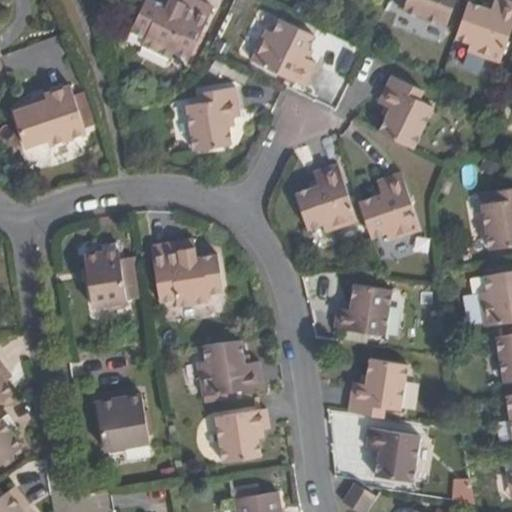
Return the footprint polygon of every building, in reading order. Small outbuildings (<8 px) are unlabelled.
[(212,12),(189,0),(185,0),(178,16),(165,9),(145,0),(144,0),(128,32),(143,40),(140,49),(169,63),(173,55),(188,62),(212,12)] [(178,16),(185,0),(169,0),(165,9),(178,16)] [(407,0),(404,12),(445,26),(454,0),(407,0)] [(477,22),(463,16),(450,53),(487,66),(493,53),(502,56),(511,28),(511,19),(491,12),(489,18),(486,25),(477,22)] [(317,65),(313,63),(306,59),(310,50),(316,36),(273,16),(256,53),(269,59),(265,68),(307,88),(317,65)] [(480,16),(477,22),(486,25),(489,18),(480,16)] [(306,59),(313,63),(318,54),(310,50),(306,59)] [(379,131),(422,152),(440,117),(426,110),(430,101),(388,81),(377,103),(383,106),(391,109),(386,118),(379,131)] [(70,85),(44,93),(46,101),(35,104),(13,110),(23,145),(47,139),(50,146),(86,135),(70,85)] [(46,101),(44,93),(33,97),(35,104),(46,101)] [(233,145),(231,130),(230,120),(236,119),(243,118),(238,95),(191,102),(192,111),(177,114),(185,153),(233,145)] [(391,109),(383,106),(380,115),(386,118),(391,109)] [(230,120),(231,130),(238,130),(236,119),(230,120)] [(369,186),(356,191),(372,237),(410,224),(405,209),(415,206),(399,162),(377,170),(379,177),(380,182),(369,186)] [(317,174),(319,180),(320,186),(309,189),(296,194),(313,240),(350,228),(346,213),(355,210),(340,166),(317,174)] [(368,181),(369,186),(380,182),(379,177),(368,181)] [(320,186),(319,180),(308,183),(309,189),(320,186)] [(511,225),(510,217),(511,216),(511,186),(482,193),(483,202),(469,205),(478,252),(511,244),(511,225)] [(194,240),(181,243),(184,261),(197,260),(194,240)] [(87,266),(89,278),(93,305),(105,303),(110,310),(123,308),(125,300),(130,299),(118,241),(102,244),(103,250),(85,254),(87,266)] [(184,261),(181,243),(152,247),(161,302),(178,300),(179,309),(211,303),(210,295),(227,292),(221,257),(197,260),(184,261)] [(82,279),(89,278),(87,266),(80,268),(82,279)] [(511,270),(482,276),(489,315),(503,312),(506,322),(511,320),(511,270)] [(387,336),(393,289),(355,282),(352,309),(338,307),(335,328),(387,336)] [(511,334),(490,338),(499,383),(511,380),(511,334)] [(249,354),(246,340),(206,347),(208,360),(200,362),(204,395),(265,386),(261,361),(255,362),(244,364),(243,355),(249,354)] [(254,353),(249,354),(243,355),(244,364),(255,362),(254,353)] [(352,382),(347,411),(400,419),(408,365),(370,358),(367,376),(365,385),(357,384),(352,382)] [(0,401),(13,392),(5,381),(1,373),(6,369),(0,359),(0,401)] [(11,376),(6,369),(1,373),(5,381),(11,376)] [(365,385),(367,376),(358,375),(357,384),(365,385)] [(119,398),(118,390),(97,394),(106,449),(151,443),(144,395),(126,397),(119,398)] [(125,390),(118,390),(119,398),(126,397),(125,390)] [(511,395),(502,397),(509,442),(511,441),(511,395)] [(262,456),(259,438),(258,429),(265,428),(272,427),(269,408),(218,415),(225,462),(262,456)] [(0,462),(2,461),(12,453),(22,446),(10,432),(17,427),(8,414),(2,418),(0,413),(0,462)] [(378,447),(376,456),(373,473),(412,480),(419,434),(370,426),(367,444),(372,445),(378,447)] [(258,429),(259,438),(267,436),(265,428),(258,429)] [(12,453),(2,461),(5,467),(16,459),(12,453)] [(450,500),(470,501),(471,478),(451,478),(450,500)] [(376,493),(367,487),(359,481),(347,500),(364,511),(376,493)] [(14,486),(2,495),(0,496),(0,511),(22,511),(30,507),(14,486)] [(233,491),(234,499),(258,494),(257,487),(233,491)] [(233,499),(234,511),(280,511),(277,492),(258,494),(234,499),(233,499)]
